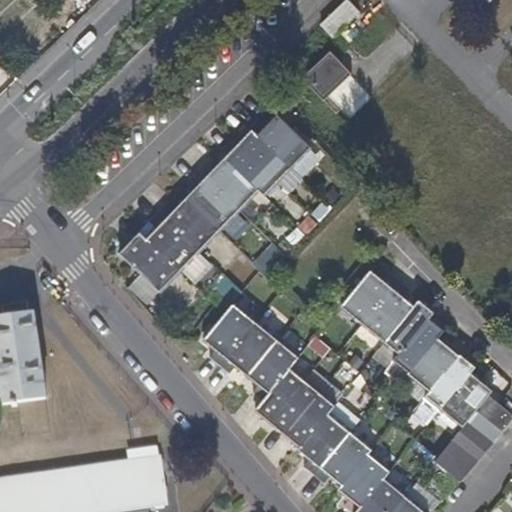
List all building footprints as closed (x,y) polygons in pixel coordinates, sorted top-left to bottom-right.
[(359,13),(346,0),(345,0),(319,26),(332,40),(359,13)] [(364,61),(398,32),(380,12),(346,42),(364,61)] [(346,120),(371,97),(329,51),(304,74),(346,120)] [(250,129),(251,131),(290,168),(310,148),(291,129),(277,115),(266,126),(259,120),(250,129)] [(251,131),(238,144),(277,182),(290,168),(251,131)] [(238,144),(224,158),(258,191),(264,196),(277,182),(238,144)] [(208,161),(199,171),(239,211),(258,191),(224,158),(215,168),(208,161)] [(197,188),(186,199),(219,231),(239,211),(199,171),(189,181),(197,188)] [(168,203),(159,213),(200,252),(219,231),(186,199),(175,210),(168,203)] [(157,229),(146,239),(180,272),(200,252),(159,213),(150,222),(157,229)] [(297,228),(285,238),(292,247),(305,235),(297,228)] [(140,233),(119,253),(141,274),(160,292),(180,272),(146,239),(140,233)] [(382,280),(370,271),(340,306),(362,324),(398,281),(388,273),(382,280)] [(233,285),(222,274),(207,289),(217,300),(233,285)] [(409,290),(398,281),(362,324),(384,342),(414,306),(403,297),(409,290)] [(419,300),(414,306),(384,342),(399,354),(429,318),(434,312),(419,300)] [(234,303),(224,315),(204,339),(216,349),(210,357),(220,365),(256,322),(234,303)] [(37,315),(0,320),(0,361),(6,404),(49,397),(37,315)] [(444,330),(429,318),(399,354),(394,360),(409,372),(438,338),(444,330)] [(277,339),(256,322),(220,365),(230,374),(236,366),(248,376),(277,339)] [(450,347),(438,338),(409,372),(408,374),(423,387),(429,392),(460,355),(465,349),(455,340),(450,347)] [(299,357),(277,339),(248,376),(259,385),(253,392),(264,400),(290,368),(299,357)] [(399,354),(384,342),(372,357),(387,370),(394,360),(399,354)] [(475,366),(460,355),(429,392),(426,397),(441,408),(475,366)] [(394,360),(387,370),(385,372),(400,384),(401,382),(408,374),(409,372),(394,360)] [(476,365),(475,366),(441,408),(463,427),(467,421),(477,410),(489,395),(492,391),(481,381),(487,374),(476,365)] [(305,380),(290,368),(264,400),(256,410),(271,423),(305,380)] [(364,368),(360,372),(364,381),(369,376),(364,368)] [(408,374),(401,382),(417,394),(423,387),(408,374)] [(320,393),(305,380),(271,423),(286,435),(320,393)] [(335,405),(320,393),(286,435),(301,447),(328,413),(335,405)] [(498,403),(489,395),(477,410),(486,418),(498,403)] [(511,419),(511,414),(498,403),(486,418),(502,432),(511,419)] [(477,410),(467,421),(494,442),(502,432),(486,418),(477,410)] [(350,431),(328,413),(301,447),(299,450),(310,459),(304,466),(315,475),(350,431)] [(463,427),(460,431),(486,452),(494,442),(467,421),(463,427)] [(404,422),(400,428),(413,438),(417,432),(404,422)] [(372,449),(350,431),(315,475),(325,484),(331,477),(342,486),(369,453),(372,449)] [(460,431),(451,441),(478,462),(486,452),(460,431)] [(451,441),(444,451),(470,472),(478,462),(451,441)] [(162,445),(131,450),(132,460),(163,455),(162,445)] [(437,458),(435,461),(461,482),(470,472),(444,451),(437,458)] [(390,471),(369,453),(342,486),(339,489),(350,499),(344,506),(351,511),(356,511),(384,478),(390,471)] [(0,480),(0,511),(123,511),(149,508),(171,505),(163,455),(132,460),(0,480)] [(392,511),(406,495),(384,478),(356,511),(392,511)] [(425,511),(406,495),(392,511),(425,511)]
